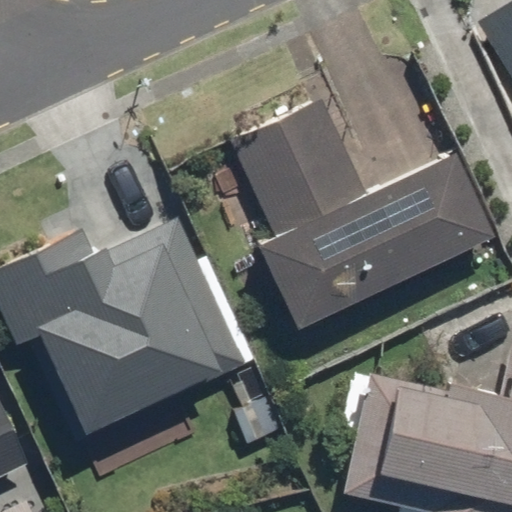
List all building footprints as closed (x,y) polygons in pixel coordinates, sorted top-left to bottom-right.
[(511,0),(507,0),(478,19),(511,73),(511,0)] [(239,241),(279,328),(481,234),(441,149),(358,188),(314,93),(223,136),(266,228),(239,241)] [(76,225),(0,259),(0,332),(5,344),(20,337),(68,441),(240,362),(173,214),(89,252),(76,225)] [(511,511),(511,342),(503,340),(491,392),(362,362),(331,492),(413,511),(511,511)] [(0,484),(25,472),(0,418),(0,484)]
